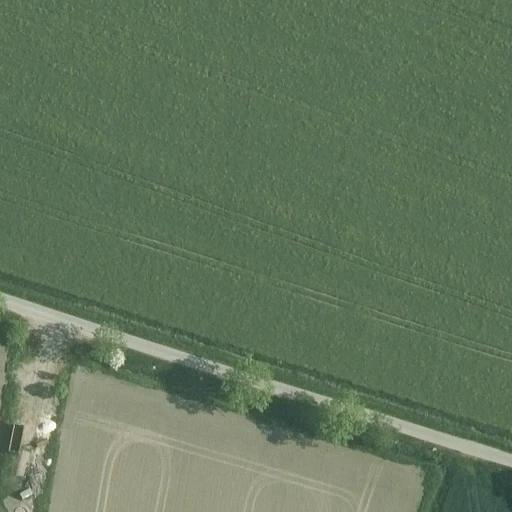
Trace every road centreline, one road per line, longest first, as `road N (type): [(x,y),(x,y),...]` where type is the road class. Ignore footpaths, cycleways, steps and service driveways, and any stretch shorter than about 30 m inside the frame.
road 1 (unclassified): [(0,301),(511,463)]
road 2 (track): [(55,319),(21,478)]
